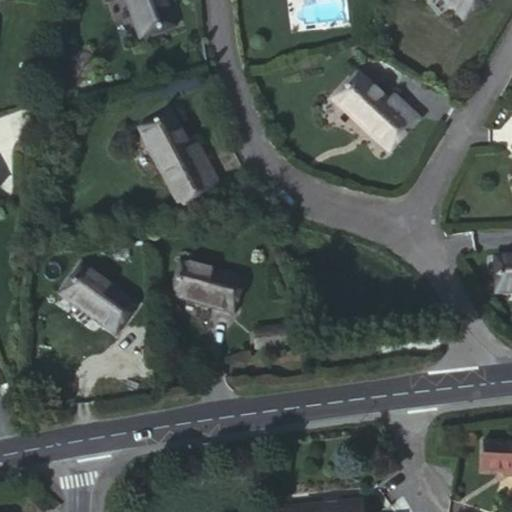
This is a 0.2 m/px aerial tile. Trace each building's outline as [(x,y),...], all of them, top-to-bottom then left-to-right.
[(170,25),(161,0),(127,0),(140,35),(170,25)] [(482,0),(446,0),(463,19),(482,0)] [(392,110),(386,106),(355,76),(333,100),(390,150),(416,121),(397,104),(392,110)] [(392,99),(386,106),(392,110),(397,104),(392,99)] [(188,156),(185,148),(167,114),(139,128),(172,194),(209,176),(197,153),(188,156)] [(193,145),(185,148),(188,156),(197,153),(193,145)] [(209,176),(172,194),(178,207),(215,189),(209,176)] [(511,257),(495,259),(497,291),(511,290),(511,257)] [(239,280),(179,262),(170,292),(229,310),(239,280)] [(80,268),(61,294),(113,330),(130,305),(80,268)] [(439,306),(429,309),(432,319),(442,315),(439,306)] [(511,443),(479,441),(477,473),(498,473),(507,477),(511,477),(511,443)] [(360,511),(360,500),(282,507),(282,511),(360,511)]
